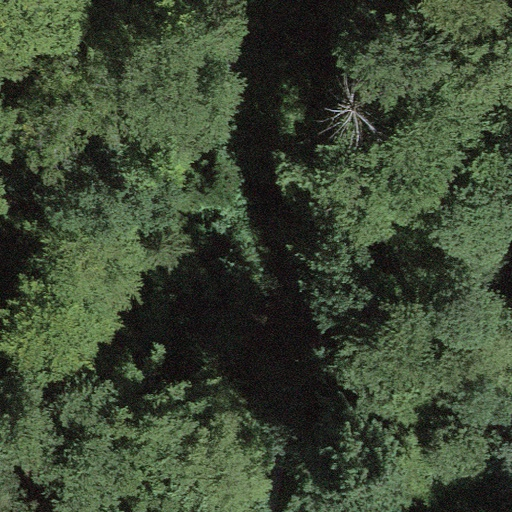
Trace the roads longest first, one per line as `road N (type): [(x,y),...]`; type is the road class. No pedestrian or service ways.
road 1 (residential): [(456,0),(319,256),(134,511)]
road 2 (track): [(319,256),(255,511)]
